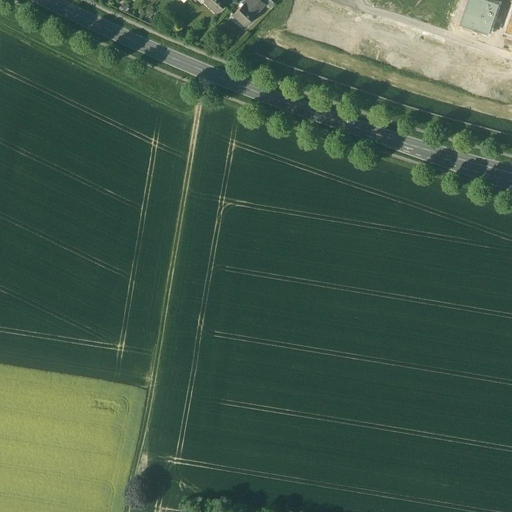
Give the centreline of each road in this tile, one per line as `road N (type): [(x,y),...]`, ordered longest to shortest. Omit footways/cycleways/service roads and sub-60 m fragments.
road 1 (track): [(204,72),(127,511)]
road 2 (secondary): [(44,0),(169,58),(384,138)]
road 3 (secondary): [(511,172),(384,138)]
road 4 (secondary): [(384,138),(503,179)]
